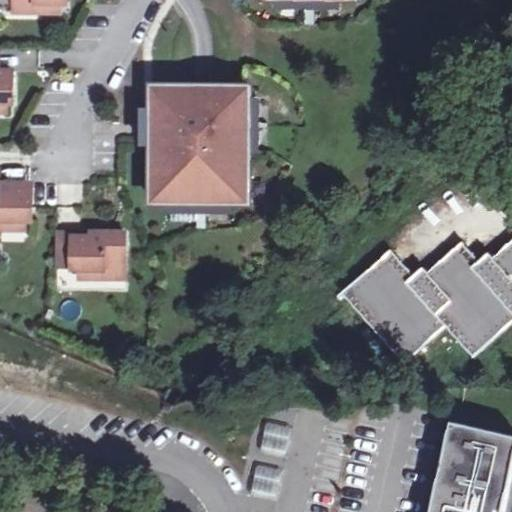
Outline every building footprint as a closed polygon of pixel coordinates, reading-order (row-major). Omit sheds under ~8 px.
[(23,0),(23,18),(44,18),(44,9),(69,9),(75,9),(74,0),(23,0)] [(69,19),(69,9),(44,9),(44,18),(69,19)] [(1,57),(0,57),(0,109),(14,109),(20,109),(20,78),(8,78),(1,78),(1,57)] [(259,95),(162,95),(161,209),(178,210),(178,207),(204,207),(213,208),(240,208),(240,211),(257,211),(258,159),(254,159),(255,115),(259,116),(259,95)] [(0,117),(14,118),(14,109),(0,109),(0,117)] [(3,174),(0,174),(0,235),(8,236),(9,227),(33,227),(39,227),(39,196),(20,196),(20,191),(7,191),(3,191),(3,174)] [(213,208),(204,207),(204,237),(213,237),(213,208)] [(33,236),(33,227),(9,227),(8,236),(33,236)] [(132,285),(132,241),(99,240),(99,246),(63,245),(63,275),(79,275),(79,277),(85,277),(110,276),(110,286),(132,285)] [(394,247),(346,288),(407,359),(448,324),(475,355),(511,322),(511,242),(496,256),(492,252),(482,260),(465,241),(431,271),(427,266),(417,274),(394,247)] [(110,276),(85,277),(85,285),(110,286),(110,276)] [(503,511),(511,474),(511,429),(454,417),(432,511),(503,511)] [(253,495),(278,496),(280,466),(255,465),(253,495)]
